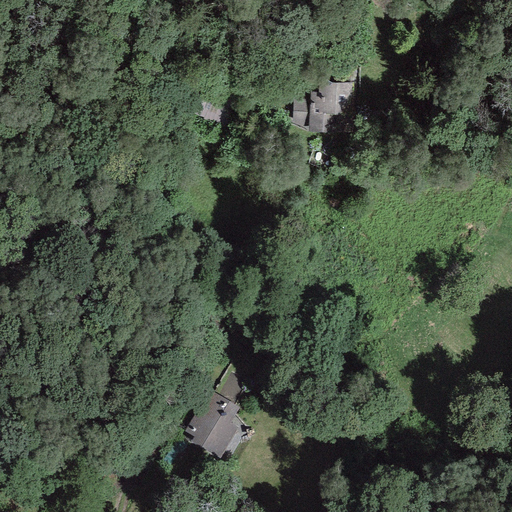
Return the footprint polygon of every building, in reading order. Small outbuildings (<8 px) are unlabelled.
[(236,3),(211,3),(211,20),(235,21),(236,3)] [(352,132),(353,83),(318,82),(318,92),(310,92),(310,100),(292,100),(292,125),(308,125),(308,131),(352,132)] [(236,109),(199,96),(193,115),(229,128),(236,109)] [(229,364),(213,393),(235,406),(251,376),(229,364)] [(193,437),(189,444),(219,460),(237,427),(230,423),(238,408),(235,406),(213,393),(207,390),(184,432),(193,437)]
